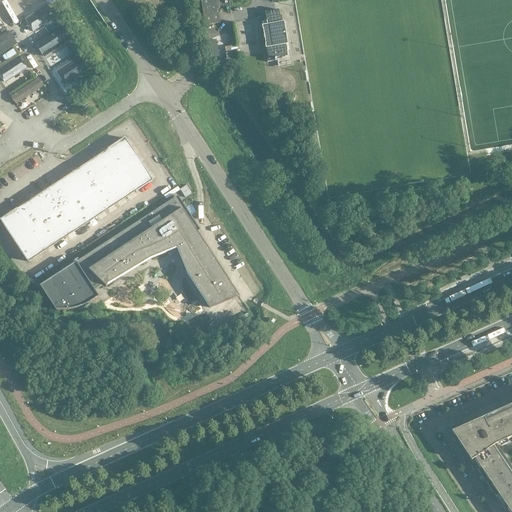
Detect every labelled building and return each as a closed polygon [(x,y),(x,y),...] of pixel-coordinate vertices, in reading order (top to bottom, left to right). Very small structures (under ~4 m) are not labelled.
[(220,23),(216,0),(204,0),(201,1),(205,25),(220,23)] [(34,31),(56,17),(48,4),(26,19),(34,31)] [(288,44),(284,23),(286,22),(285,22),(283,22),(282,16),(280,16),(279,10),(275,11),(275,12),(274,12),(273,12),(274,13),(271,13),(271,12),(271,13),(269,13),(269,12),(265,12),(266,19),(262,19),(263,26),(262,26),(263,29),(264,35),(261,35),(262,40),(265,39),(266,45),(265,45),(266,48),(268,54),(266,55),(268,62),(278,61),(277,58),(279,58),(280,58),(281,57),(282,59),(285,58),(285,57),(290,57),(290,56),(288,56),(287,51),(286,45),(289,45),(289,44),(288,44)] [(43,54),(70,36),(63,26),(36,44),(43,54)] [(0,55),(18,43),(9,30),(0,36),(0,55)] [(15,49),(3,55),(6,60),(18,54),(15,49)] [(78,52),(69,58),(72,62),(56,72),(65,85),(89,69),(78,52)] [(0,74),(6,83),(28,68),(20,55),(0,68),(0,74)] [(16,104),(44,86),(39,78),(11,96),(16,104)] [(114,158),(131,147),(125,138),(108,149),(114,158)] [(119,166),(136,155),(131,147),(114,158),(119,166)] [(122,171),(119,166),(114,158),(108,149),(98,156),(112,177),(122,171)] [(125,175),(142,164),(136,155),(119,166),(122,171),(125,175)] [(112,177),(98,156),(88,163),(102,184),(112,177)] [(102,184),(88,163),(78,169),(92,190),(102,184)] [(130,183),(147,172),(142,164),(125,175),(130,183)] [(92,190),(78,169),(68,176),(82,197),(92,190)] [(136,192),(130,183),(125,175),(122,171),(112,177),(126,198),(136,192)] [(153,180),(147,172),(130,183),(136,192),(153,180)] [(82,197),(68,176),(58,182),(72,204),(82,197)] [(126,198),(112,177),(102,184),(116,205),(126,198)] [(72,204),(58,182),(48,189),(62,210),(72,204)] [(116,205),(102,184),(92,190),(106,211),(116,205)] [(62,210),(48,189),(38,196),(52,217),(62,210)] [(106,211),(92,190),(82,197),(96,218),(106,211)] [(52,217),(38,196),(28,202),(42,223),(52,217)] [(151,259),(177,248),(188,274),(201,295),(201,296),(202,296),(210,308),(209,308),(210,309),(240,297),(198,232),(201,230),(178,196),(175,198),(157,210),(40,286),(56,310),(61,310),(68,310),(71,310),(74,309),(77,309),(78,308),(81,308),(82,307),(85,306),(88,305),(89,304),(91,302),(100,297),(95,290),(103,284),(106,286),(108,285),(151,259)] [(96,218),(82,197),(72,204),(86,225),(96,218)] [(42,223),(28,202),(18,209),(24,217),(29,226),(32,230),(42,223)] [(86,225),(72,204),(62,210),(76,231),(86,225)] [(24,217),(18,209),(1,220),(7,228),(24,217)] [(76,231),(62,210),(52,217),(66,238),(76,231)] [(29,226),(24,217),(7,228),(12,237),(29,226)] [(66,238),(52,217),(42,223),(56,244),(66,238)] [(56,244),(42,223),(32,230),(35,234),(40,242),(46,251),(56,244)] [(35,234),(32,230),(29,226),(12,237),(18,245),(35,234)] [(40,242),(35,234),(18,245),(23,254),(40,242)] [(46,251),(40,242),(23,254),(29,262),(46,251)] [(511,468),(511,467),(496,445),(511,437),(511,405),(479,420),(481,423),(468,429),(466,426),(467,426),(467,425),(452,432),(505,511),(511,511),(511,474),(509,470),(511,468)]
